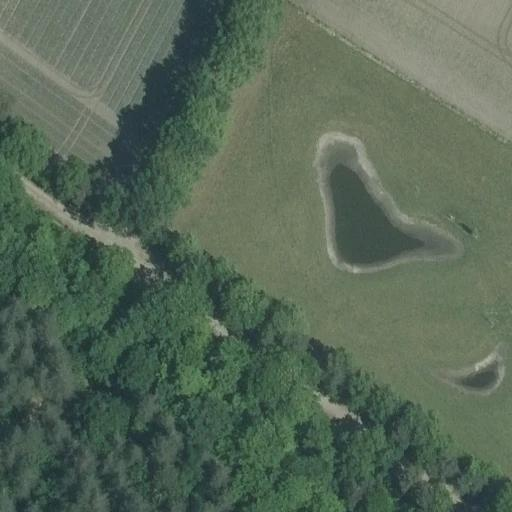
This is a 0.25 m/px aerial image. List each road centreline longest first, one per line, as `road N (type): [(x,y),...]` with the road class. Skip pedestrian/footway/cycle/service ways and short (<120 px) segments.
road 1 (track): [(0,166),(471,511)]
road 2 (track): [(105,262),(248,0)]
road 3 (unknown): [(234,511),(232,468),(114,388)]
road 4 (unknown): [(114,388),(0,309)]
road 5 (unknown): [(114,388),(0,447)]
